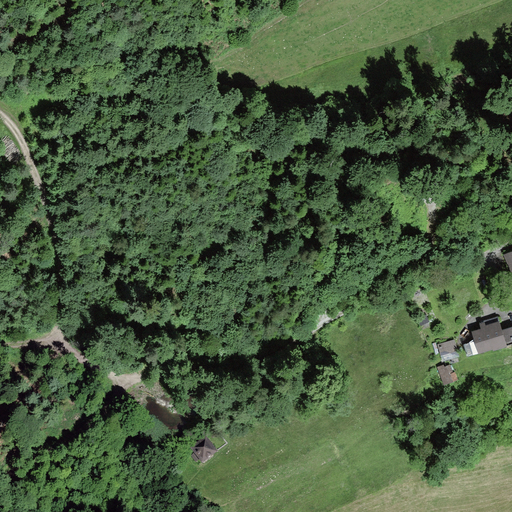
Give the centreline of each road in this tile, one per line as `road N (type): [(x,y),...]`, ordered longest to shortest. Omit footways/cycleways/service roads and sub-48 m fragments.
road 1 (track): [(0,118),(15,132),(52,223),(65,349),(122,380),(267,358),(356,308),(495,251)]
road 2 (track): [(0,479),(48,457),(102,411),(204,254)]
road 3 (track): [(324,324),(324,308),(433,249),(430,176)]
